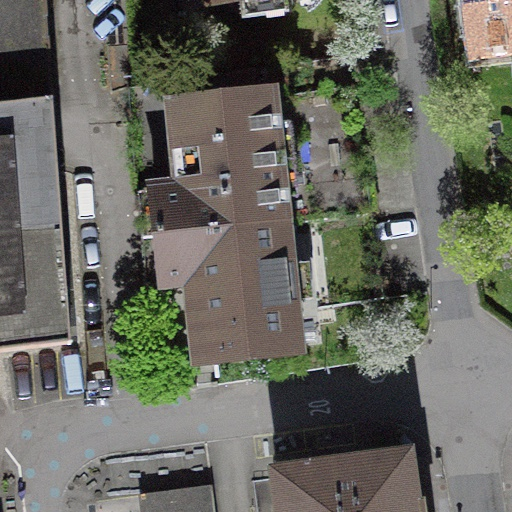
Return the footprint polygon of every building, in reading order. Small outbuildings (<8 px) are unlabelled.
[(0,0),(0,107),(52,101),(45,0),(0,0)] [(168,0),(172,27),(335,2),(335,0),(168,0)] [(511,0),(447,0),(449,13),(456,67),(511,59),(511,0)] [(307,63),(132,88),(143,239),(148,297),(171,293),(180,380),(236,374),(293,368),(291,349),(270,101),(268,89),(309,84),(307,63)] [(349,89),(270,101),(291,349),(320,346),(316,310),(378,303),(366,219),(374,218),(372,198),(370,179),(363,180),(349,89)] [(0,107),(0,352),(70,344),(52,101),(0,107)] [(411,511),(404,460),(251,480),(255,511),(411,511)] [(215,511),(212,485),(144,494),(146,511),(215,511)]
